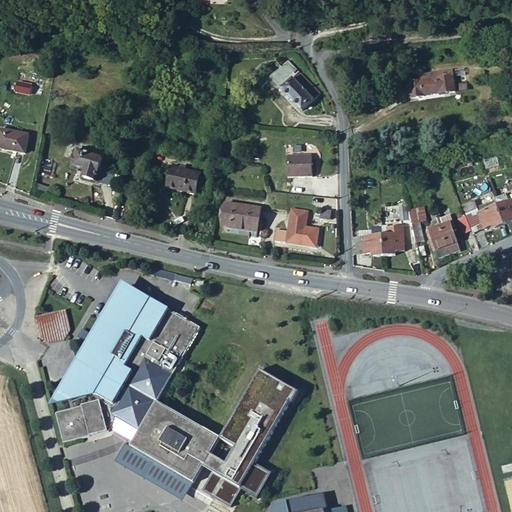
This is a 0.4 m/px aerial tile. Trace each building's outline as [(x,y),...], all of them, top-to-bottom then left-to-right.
[(207,0),(208,19),(239,17),(237,0),(207,0)] [(271,81),(281,93),(300,73),(290,62),(271,81)] [(300,73),(281,93),(303,117),(322,99),(300,73)] [(422,82),(409,85),(411,102),(425,100),(424,97),(439,95),(440,97),(456,95),(453,78),(437,81),(436,74),(421,76),(422,82)] [(0,146),(0,148),(29,154),(31,135),(3,130),(0,146)] [(84,180),(97,184),(103,160),(78,151),(73,171),(85,175),(84,180)] [(288,179),(312,181),(313,158),(288,156),(288,179)] [(167,191),(196,198),(201,176),(173,169),(167,191)] [(511,200),(495,206),(502,225),(511,221),(511,219),(511,218),(511,200)] [(224,227),(258,233),(261,209),(227,202),(224,227)] [(407,212),(405,203),(395,205),(398,220),(409,218),(407,212)] [(502,225),(495,206),(477,213),(482,229),(491,226),(493,229),(502,225)] [(482,229),(477,213),(474,207),(464,212),(472,232),(482,229)] [(407,212),(409,218),(410,225),(418,223),(424,221),(421,209),(407,212)] [(321,223),(331,224),(332,215),(322,214),(321,223)] [(449,215),(436,220),(437,224),(438,227),(452,222),(449,215)] [(455,230),(452,222),(438,227),(449,256),(459,253),(451,232),(455,230)] [(410,225),(415,244),(423,242),(418,223),(410,225)] [(438,227),(437,224),(433,226),(434,228),(424,232),(427,240),(430,239),(438,260),(449,256),(438,227)] [(287,245),(316,250),(318,232),(289,227),(287,245)] [(386,236),(400,235),(400,227),(385,229),(386,236)] [(357,238),(350,238),(351,255),(372,254),(372,257),(383,256),(381,237),(381,229),(380,228),(370,228),(370,231),(370,237),(357,238)] [(381,237),(383,256),(393,255),(393,252),(402,252),(401,235),(400,235),(386,236),(381,237)] [(160,279),(175,281),(176,274),(161,272),(160,279)] [(192,328),(120,290),(85,359),(78,373),(85,376),(93,400),(94,400),(96,407),(53,421),(63,451),(106,437),(110,432),(118,422),(141,434),(136,445),(134,451),(198,485),(222,438),(154,403),(192,328)] [(50,346),(64,342),(70,331),(64,310),(34,319),(40,340),(50,346)] [(85,376),(78,373),(61,405),(86,398),(93,400),(85,376)] [(110,432),(136,445),(141,434),(118,422),(110,432)] [(330,511),(326,499),(285,511),(330,511)]
